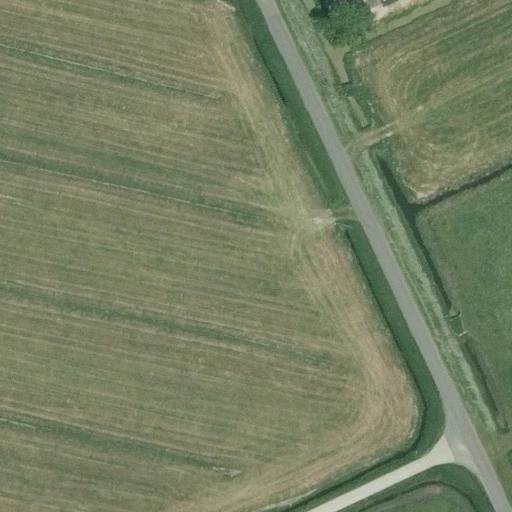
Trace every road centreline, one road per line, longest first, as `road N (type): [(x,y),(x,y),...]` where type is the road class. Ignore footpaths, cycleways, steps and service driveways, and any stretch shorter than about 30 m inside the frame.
road 1 (unclassified): [(469,438),(267,0)]
road 2 (unclassified): [(316,511),(469,438)]
